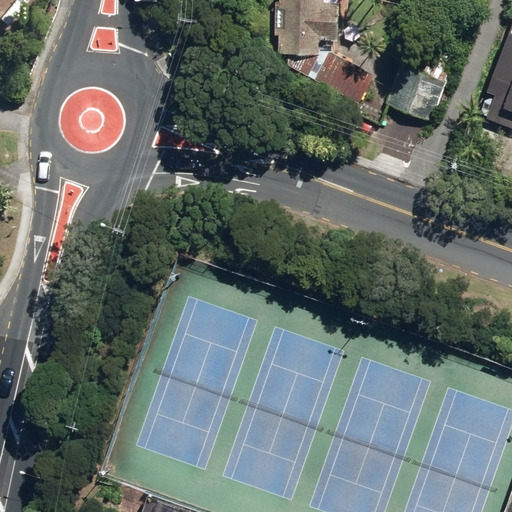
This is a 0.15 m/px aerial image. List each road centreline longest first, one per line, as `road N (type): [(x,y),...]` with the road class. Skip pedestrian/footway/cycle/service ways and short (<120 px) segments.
road 1 (tertiary): [(511,253),(252,161)]
road 2 (secondary): [(2,511),(46,311)]
road 3 (secondary): [(46,311),(44,145)]
road 4 (secondary): [(114,167),(46,311)]
road 5 (tertiary): [(126,82),(252,161)]
road 6 (tertiary): [(252,161),(119,165)]
